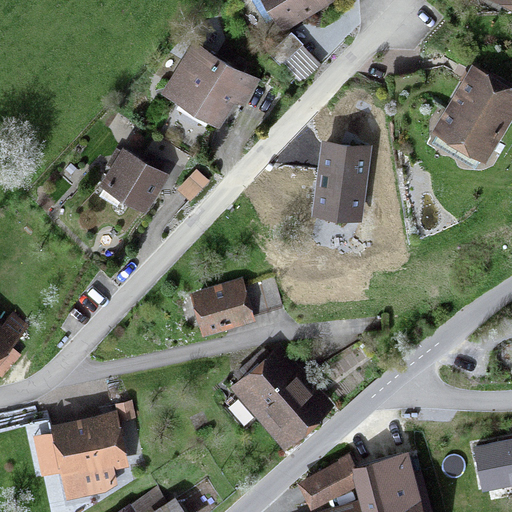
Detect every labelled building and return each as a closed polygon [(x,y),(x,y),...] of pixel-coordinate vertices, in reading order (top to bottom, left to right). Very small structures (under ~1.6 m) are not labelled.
[(278,14),(285,24),(322,0),(253,0),(267,21),(278,14)] [(300,82),(320,63),(291,31),(269,52),(300,82)] [(180,91),(219,115),(244,74),(196,45),(185,62),(189,76),(180,91)] [(511,91),(473,69),(440,125),(486,152),(511,107),(511,91)] [(389,80),(395,114),(430,108),(422,74),(389,80)] [(107,182),(144,205),(162,174),(125,151),(107,182)] [(180,187),(191,197),(207,181),(196,170),(180,187)] [(254,313),(282,305),(274,276),(245,284),(254,313)] [(197,294),(206,327),(249,314),(239,282),(197,294)] [(0,349),(11,337),(14,340),(27,326),(12,313),(0,327),(0,349)] [(281,439),(319,405),(271,351),(233,385),(241,394),(229,405),(246,423),(258,413),(281,439)] [(112,416),(59,427),(64,449),(71,447),(76,468),(80,467),(85,491),(104,488),(115,481),(111,461),(120,458),(112,416)] [(511,438),(476,445),(483,484),(511,477),(511,438)] [(360,478),(368,508),(353,511),(419,511),(408,472),(421,469),(416,450),(358,467),(363,477),(360,478)] [(363,477),(358,467),(350,452),(339,457),(341,461),(304,481),(314,501),(360,478),(363,477)] [(182,511),(176,503),(165,501),(157,487),(118,511),(182,511)]
